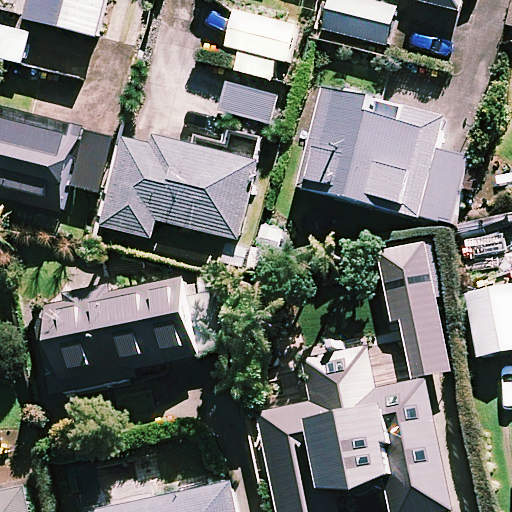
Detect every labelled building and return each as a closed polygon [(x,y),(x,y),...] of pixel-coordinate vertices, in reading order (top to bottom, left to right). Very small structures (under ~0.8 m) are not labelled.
[(4,0),(0,15),(98,40),(108,0),(4,0)] [(398,10),(353,0),(332,0),(325,33),(389,48),(398,10)] [(417,0),(416,4),(461,15),(465,0),(417,0)] [(236,73),(274,83),(279,63),(287,65),(297,30),(238,14),(229,47),(242,51),(236,73)] [(34,36),(0,28),(0,64),(28,70),(34,36)] [(279,100),(229,91),(224,116),(275,126),(279,100)] [(446,122),(328,93),(303,191),(453,228),(470,161),(438,153),(446,122)] [(80,135),(0,116),(0,117),(0,190),(64,205),(80,135)] [(261,162),(128,130),(104,230),(154,242),(159,224),(241,243),(261,162)] [(452,375),(428,247),(367,259),(379,321),(387,364),(328,375),(332,398),(452,375)] [(203,369),(185,282),(42,310),(59,397),(203,369)] [(511,352),(511,282),(468,290),(480,358),(511,352)] [(455,511),(428,381),(260,417),(279,511),(316,511),(332,509),(390,496),(393,511),(455,511)] [(72,467),(82,511),(108,511),(114,511),(102,461),(72,467)] [(114,511),(108,511),(236,511),(231,485),(114,511)] [(0,511),(31,511),(27,491),(0,496),(0,511)]
